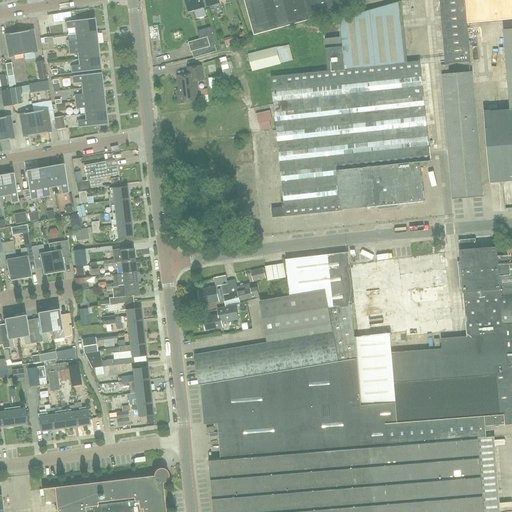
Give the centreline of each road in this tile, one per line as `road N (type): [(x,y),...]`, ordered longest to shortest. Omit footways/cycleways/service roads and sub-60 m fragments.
road 1 (residential): [(511,224),(164,264)]
road 2 (residential): [(0,465),(183,439)]
road 3 (unclassified): [(183,439),(164,264)]
road 4 (residential): [(0,161),(149,134)]
road 5 (residential): [(0,294),(64,282),(67,295),(9,305)]
road 6 (unclassified): [(149,134),(133,0)]
road 7 (unclassified): [(164,264),(149,134)]
